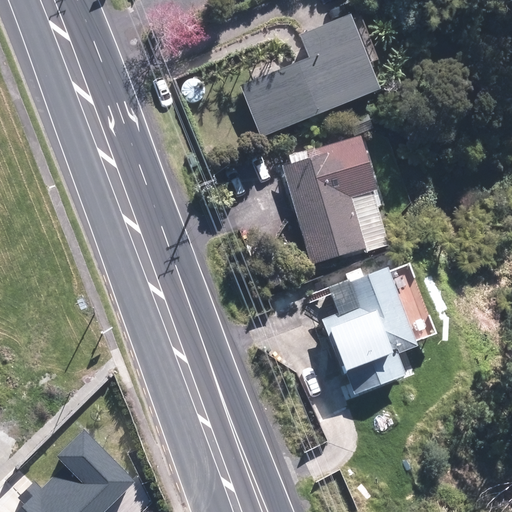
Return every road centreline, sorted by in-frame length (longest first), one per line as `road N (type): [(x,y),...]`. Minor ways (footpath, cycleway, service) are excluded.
road 1 (track): [(0,427),(18,377),(30,288),(25,201),(0,119)]
road 2 (primary): [(136,237),(203,337),(277,511)]
road 3 (primary): [(136,237),(226,511)]
road 4 (primary): [(43,0),(136,237)]
